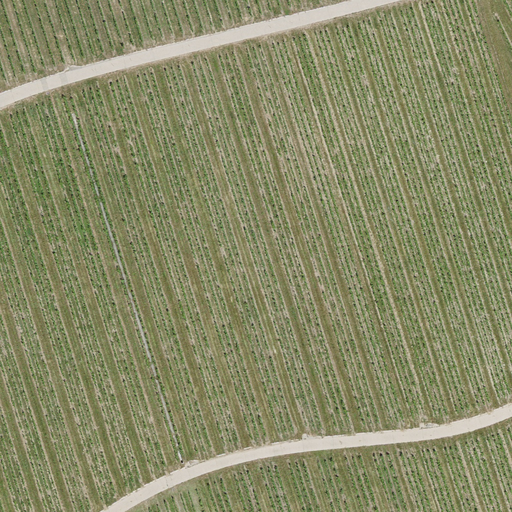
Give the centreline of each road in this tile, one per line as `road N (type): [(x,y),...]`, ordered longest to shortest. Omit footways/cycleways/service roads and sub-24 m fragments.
road 1 (track): [(511,405),(458,429),(297,442),(156,484),(114,511)]
road 2 (track): [(0,104),(77,72),(359,0)]
